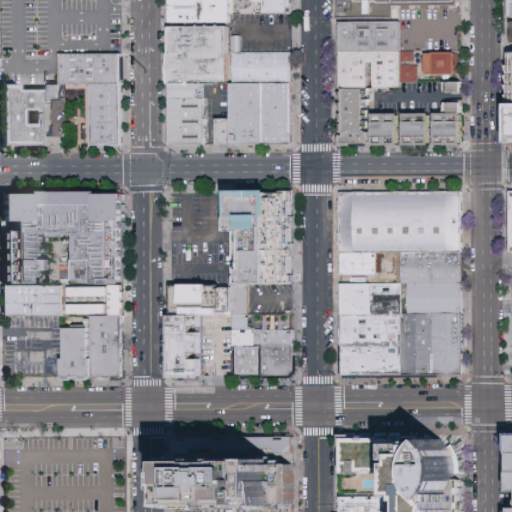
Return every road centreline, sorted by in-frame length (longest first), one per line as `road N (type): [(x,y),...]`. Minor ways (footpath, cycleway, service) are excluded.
road 1 (secondary): [(0,170),(511,168)]
road 2 (tertiary): [(318,408),(315,0)]
road 3 (secondary): [(486,0),(490,394)]
road 4 (residential): [(146,170),(152,409)]
road 5 (tertiary): [(145,0),(146,170)]
